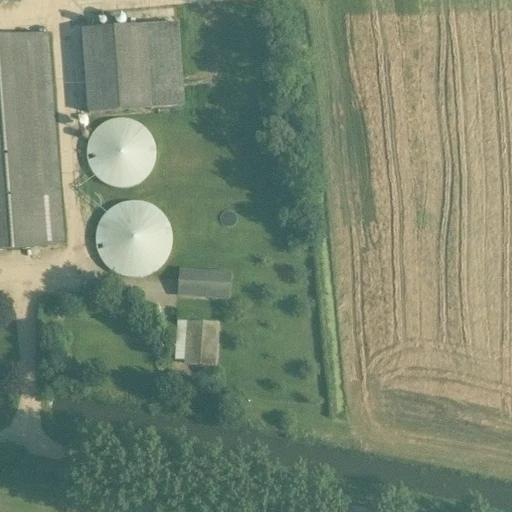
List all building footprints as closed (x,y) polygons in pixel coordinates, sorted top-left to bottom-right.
[(81,31),(87,115),(185,108),(179,24),(81,31)] [(0,252),(64,248),(48,35),(0,38),(0,252)] [(115,121),(106,124),(100,127),(93,134),(89,143),(86,152),(87,165),(92,174),(97,181),(105,186),(114,189),(126,190),(135,187),(142,183),(149,175),(152,169),(154,159),(154,148),(151,139),(144,130),(135,124),(124,121),(115,121)] [(113,210),(107,213),(101,220),(96,232),(95,245),(98,255),(104,265),(112,273),(123,278),(133,280),(145,277),(157,271),(164,264),(169,251),(170,237),(166,224),(156,212),(146,205),(133,204),(122,205),(113,210)] [(228,300),(229,275),(205,274),(203,298),(228,300)] [(214,367),(217,327),(188,325),(187,336),(176,335),(174,362),(185,362),(185,365),(214,367)]
